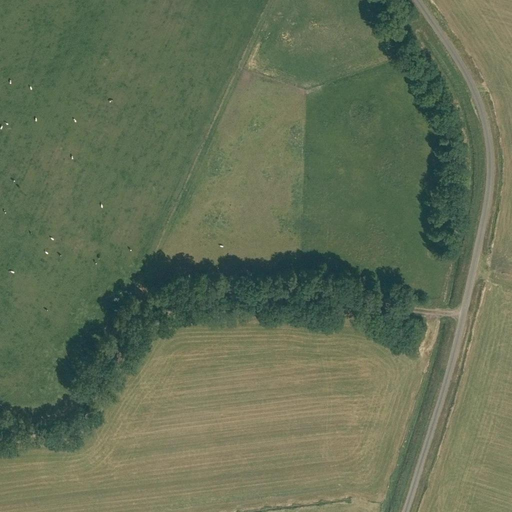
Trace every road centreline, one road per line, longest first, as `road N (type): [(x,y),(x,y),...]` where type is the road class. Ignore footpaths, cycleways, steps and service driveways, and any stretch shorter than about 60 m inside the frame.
road 1 (unclassified): [(404,511),(454,353),(486,201),(488,148),(468,79),(415,0)]
road 2 (track): [(462,313),(306,287),(184,287),(146,297),(74,409),(62,417),(0,420)]
